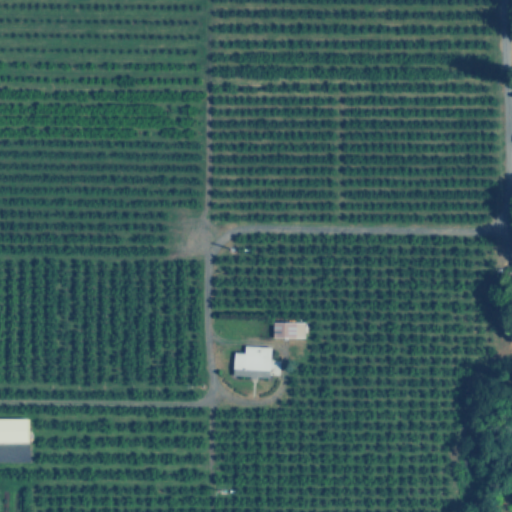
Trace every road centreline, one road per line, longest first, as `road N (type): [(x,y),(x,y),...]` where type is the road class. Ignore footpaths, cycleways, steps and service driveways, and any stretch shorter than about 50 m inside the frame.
road 1 (residential): [(252,400),(219,388),(205,371),(201,261),(213,241),(230,229),(258,227),(485,230),(501,207),(505,181),(500,0)]
road 2 (track): [(252,400),(0,401)]
